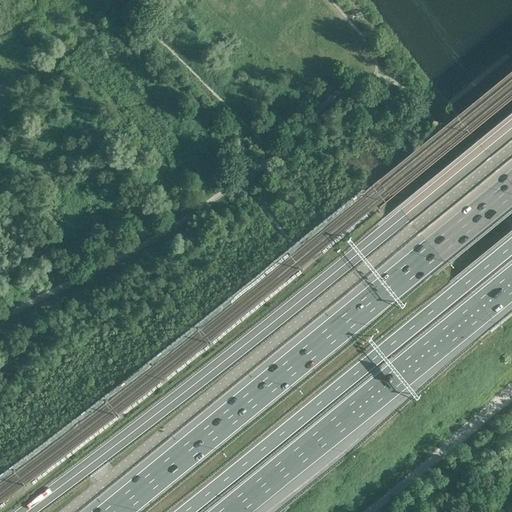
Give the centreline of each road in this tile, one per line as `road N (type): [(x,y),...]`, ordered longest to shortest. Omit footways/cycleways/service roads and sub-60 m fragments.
road 1 (unclassified): [(65,511),(511,146)]
road 2 (motorway): [(511,184),(110,511)]
road 3 (motorway): [(511,243),(179,511)]
road 4 (motorway): [(227,511),(511,280)]
